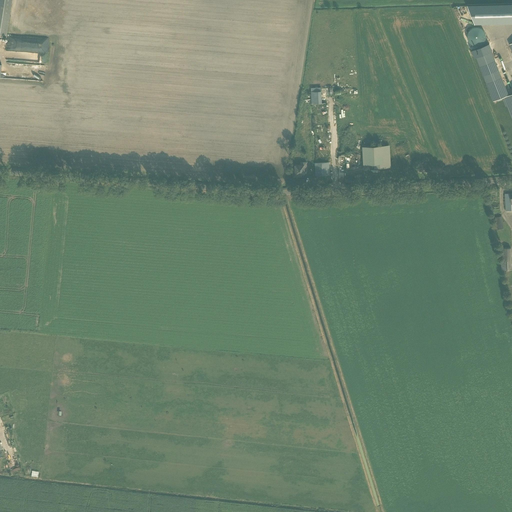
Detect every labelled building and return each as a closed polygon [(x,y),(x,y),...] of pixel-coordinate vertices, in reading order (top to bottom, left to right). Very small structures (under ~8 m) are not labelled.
[(0,34),(9,35),(12,0),(0,0),(0,8),(0,34)] [(511,3),(481,5),(467,5),(467,6),(468,7),(473,20),(511,18),(511,3)] [(485,39),(485,38),(486,35),(485,34),(485,33),(485,32),(484,32),(484,31),(483,30),(483,29),(482,29),(481,28),(480,28),(479,27),(478,27),(477,27),(476,27),(475,27),(474,27),(473,27),(472,28),(471,28),(470,29),(469,30),(468,31),(468,32),(467,33),(467,34),(467,35),(467,36),(467,37),(467,38),(467,39),(468,40),(468,41),(469,42),(470,43),(471,44),(472,44),(473,45),(474,45),(475,45),(476,45),(477,45),(478,45),(479,45),(480,44),(481,44),(482,43),(483,43),(483,42),(484,41),(484,40),(485,39)] [(473,49),(471,50),(474,57),(476,57),(493,101),(503,96),(511,118),(511,92),(508,94),(491,51),(492,50),(489,43),(488,43),(473,49)] [(321,91),(311,92),(312,104),(322,103),(321,91)] [(356,151),(354,94),(336,95),(338,152),(356,151)] [(386,145),(363,146),(363,165),(374,164),(374,168),(390,167),(390,154),(387,154),(386,145)] [(295,170),(293,170),(293,177),(299,176),(299,174),(304,174),(304,170),(307,169),(306,162),(303,162),(303,165),(295,165),(295,170)] [(329,162),(315,163),(316,176),(329,175),(329,162)] [(494,217),(497,230),(504,229),(501,216),(494,217)] [(501,248),(501,270),(511,270),(511,248),(501,248)]
